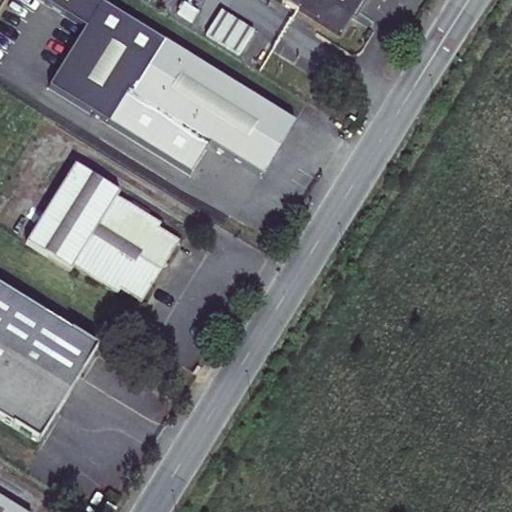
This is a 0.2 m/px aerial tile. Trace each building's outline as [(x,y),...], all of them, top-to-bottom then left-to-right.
[(271,160),(294,124),(93,0),(37,0),(85,29),(48,89),(190,176),(208,145),(261,177),(271,160)] [(283,3),(341,37),(363,0),(282,0),(284,1),(283,3)] [(120,291),(141,304),(152,287),(148,272),(153,263),(168,260),(179,243),(158,229),(160,225),(150,218),(149,213),(132,202),(127,204),(116,198),(119,194),(74,165),(25,245),(70,273),(73,268),(117,295),(120,291)] [(148,272),(152,287),(161,272),(168,260),(153,263),(148,272)] [(0,419),(39,443),(60,409),(97,349),(0,288),(0,419)] [(0,511),(18,511),(0,500),(0,511)]
